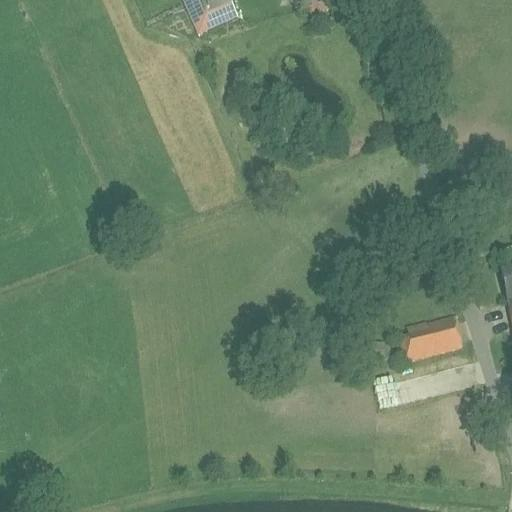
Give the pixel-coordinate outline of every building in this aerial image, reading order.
[(189,0),(209,40),(245,23),(233,0),(189,0)] [(511,269),(500,272),(511,340),(511,269)] [(406,366),(463,351),(453,318),(406,331),(408,338),(399,341),(406,366)] [(466,358),(452,361),(459,393),(473,390),(466,358)] [(405,372),(387,377),(390,388),(408,384),(405,372)] [(394,403),(413,397),(409,384),(390,390),(394,403)]
